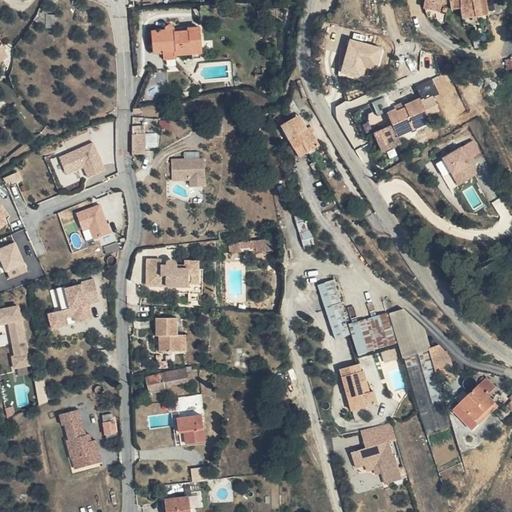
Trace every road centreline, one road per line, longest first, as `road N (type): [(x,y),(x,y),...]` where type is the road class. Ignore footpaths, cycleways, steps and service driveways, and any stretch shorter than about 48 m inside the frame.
road 1 (residential): [(127,511),(120,293),(134,227),(116,0)]
road 2 (residential): [(310,0),(304,73),(373,198),(449,309),(511,359)]
road 3 (unknown): [(292,292),(324,319),(341,412),(364,426),(392,417)]
